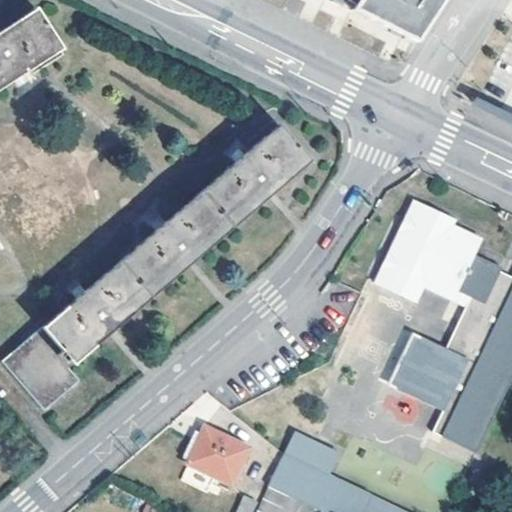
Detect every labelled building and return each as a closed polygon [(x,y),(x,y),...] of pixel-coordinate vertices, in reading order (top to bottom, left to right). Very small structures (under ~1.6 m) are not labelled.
[(330,0),(342,6),(345,0),(355,0),(354,3),(350,10),(392,30),(415,42),(442,0),(330,0)] [(0,88),(63,48),(37,10),(0,33),(0,88)] [(72,363),(309,162),(280,127),(41,328),(72,363)] [(452,300),(458,289),(470,295),(445,347),(411,330),(386,383),(441,410),(431,431),(475,452),(511,374),(511,275),(500,270),(502,265),(475,252),(482,236),(454,222),(456,218),(413,197),(372,282),(415,303),(423,286),(452,300)] [(41,408),(76,379),(66,368),(72,363),(41,328),(1,361),(41,408)] [(249,447),(205,425),(188,462),(231,483),(249,447)] [(293,430),(282,453),(323,473),(333,450),(293,430)] [(267,484),(317,509),(331,477),(323,473),(282,453),(267,484)] [(400,511),(401,511),(331,477),(317,509),(322,511),(400,511)] [(242,494),(235,511),(251,511),(257,500),(242,494)]
